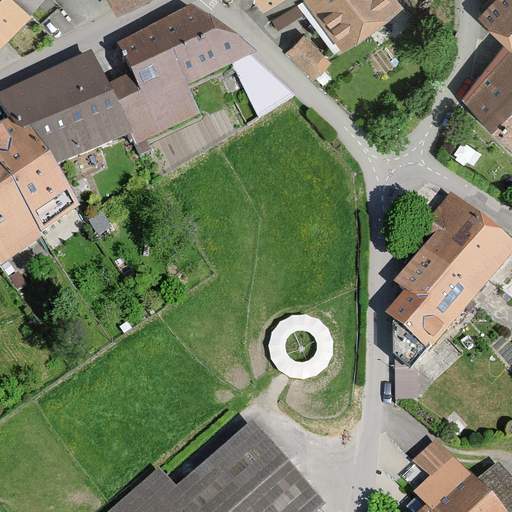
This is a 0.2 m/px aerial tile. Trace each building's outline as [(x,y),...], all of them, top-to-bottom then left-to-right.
[(0,0),(0,51),(37,13),(25,0),(0,0)] [(25,0),(37,13),(48,0),(25,0)] [(262,0),(265,4),(270,0),(301,0),(299,2),(335,50),(398,4),(395,0),(262,0)] [(511,0),(495,0),(481,15),(509,41),(511,44),(511,0)] [(142,74),(112,87),(138,144),(203,118),(187,83),(251,56),(199,9),(127,42),(142,74)] [(303,36),(288,50),(313,75),(328,61),(303,36)] [(511,44),(509,41),(466,98),(511,144),(511,44)] [(138,144),(112,87),(98,55),(0,99),(13,129),(31,137),(47,172),(60,166),(65,177),(138,144)] [(257,61),(237,71),(262,119),(299,99),(257,61)] [(31,137),(13,129),(0,136),(0,172),(53,255),(92,226),(59,180),(47,172),(31,137)] [(0,172),(0,263),(11,282),(53,255),(0,172)] [(464,211),(450,200),(423,233),(437,242),(399,287),(409,296),(391,316),(400,324),(395,329),(395,391),(412,390),(411,369),(511,251),(511,249),(464,211)] [(328,511),(331,510),(257,425),(179,493),(162,474),(117,511),(328,511)] [(457,467),(439,446),(415,467),(434,488),(419,500),(429,511),(511,511),(511,476),(502,465),(479,485),(460,463),(457,467)]
